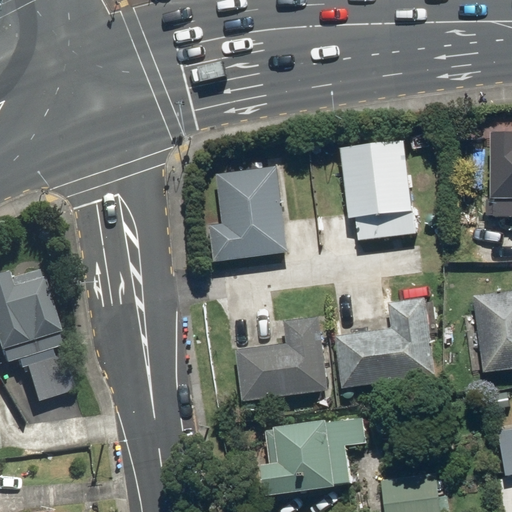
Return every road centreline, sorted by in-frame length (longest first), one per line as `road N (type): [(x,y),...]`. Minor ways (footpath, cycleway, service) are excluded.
road 1 (residential): [(86,70),(124,200),(169,511)]
road 2 (primary): [(86,70),(299,26)]
road 3 (primary): [(299,26),(459,17)]
road 4 (primary): [(86,70),(0,157)]
